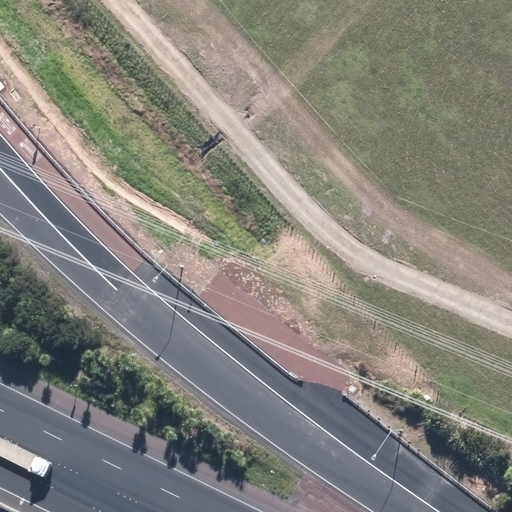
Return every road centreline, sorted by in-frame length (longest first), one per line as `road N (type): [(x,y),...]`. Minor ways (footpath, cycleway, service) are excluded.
road 1 (motorway): [(0,189),(109,298),(398,511)]
road 2 (motorway): [(0,436),(155,511)]
